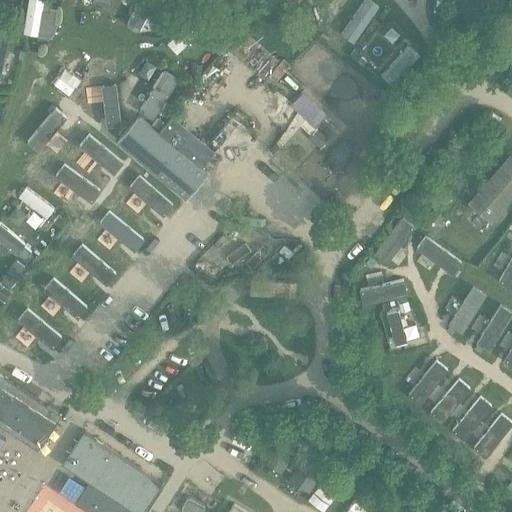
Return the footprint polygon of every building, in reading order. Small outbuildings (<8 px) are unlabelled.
[(41,32),(44,0),(29,0),(27,31),(41,32)] [(149,31),(164,1),(162,0),(140,0),(130,22),(149,31)] [(169,40),(179,51),(195,36),(184,25),(169,40)] [(263,78),(265,75),(279,59),(243,30),(228,46),(263,78)] [(0,32),(0,78),(12,36),(0,32)] [(389,83),(420,52),(410,41),(400,51),(380,32),(359,53),(389,83)] [(317,42),(308,54),(320,63),(329,50),(317,42)] [(16,48),(14,55),(23,58),(24,50),(16,48)] [(62,56),(51,72),(69,84),(80,68),(62,56)] [(192,64),(190,73),(200,75),(202,65),(192,64)] [(155,117),(181,75),(166,65),(140,108),(155,117)] [(114,115),(123,103),(88,77),(79,89),(114,115)] [(281,146),(300,124),(311,135),(310,137),(321,146),(328,137),(317,127),(315,128),(297,112),(269,151),(275,157),(283,148),(281,146)] [(223,141),(239,119),(232,114),(216,136),(223,141)] [(164,136),(157,131),(149,140),(131,126),(132,125),(131,124),(118,140),(121,142),(121,141),(119,140),(122,137),(180,185),(177,188),(175,187),(177,190),(189,176),(197,183),(206,172),(196,164),(212,146),(179,118),(164,136)] [(92,151),(85,160),(96,168),(112,148),(79,123),(70,134),(92,151)] [(494,223),(511,203),(511,151),(469,200),(494,223)] [(57,175),(53,182),(68,193),(80,177),(50,154),(42,164),(57,175)] [(130,166),(108,196),(120,205),(142,175),(130,166)] [(27,184),(20,194),(35,204),(29,214),(44,224),(56,204),(27,184)] [(87,222),(98,230),(117,204),(106,196),(87,222)] [(195,259),(225,224),(214,214),(183,249),(195,259)] [(59,215),(54,221),(60,226),(65,220),(59,215)] [(0,235),(27,258),(36,248),(0,218),(0,235)] [(74,265),(93,232),(80,225),(62,258),(74,265)] [(511,235),(511,234),(485,271),(499,281),(511,261),(511,235)] [(47,292),(65,267),(55,260),(37,284),(47,292)] [(16,261),(8,271),(17,278),(25,268),(16,261)] [(7,272),(1,280),(9,287),(16,279),(7,272)] [(480,280),(454,314),(466,323),(492,289),(480,280)] [(407,300),(398,303),(401,310),(410,308),(407,300)] [(20,341),(42,317),(26,302),(4,326),(20,341)] [(504,346),(511,334),(511,307),(503,302),(483,332),(504,346)] [(0,417),(41,444),(60,416),(62,418),(63,417),(0,374),(0,417)] [(452,388),(441,406),(464,420),(475,402),(452,388)] [(161,436),(170,421),(131,398),(122,414),(161,436)] [(75,502),(89,511),(142,511),(162,483),(82,429),(81,430),(83,432),(69,453),(74,456),(67,467),(89,482),(75,502)] [(265,462),(268,465),(281,473),(292,457),(275,446),(265,462)] [(302,459),(288,479),(309,493),(323,473),(302,459)] [(324,477),(316,491),(332,501),(341,487),(324,477)] [(344,511),(365,511),(368,508),(354,499),(344,511)]
